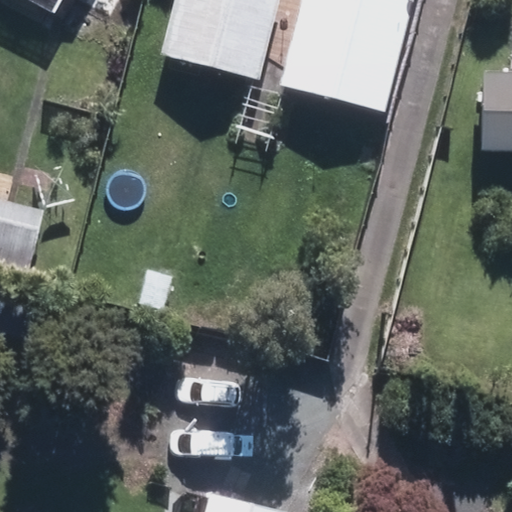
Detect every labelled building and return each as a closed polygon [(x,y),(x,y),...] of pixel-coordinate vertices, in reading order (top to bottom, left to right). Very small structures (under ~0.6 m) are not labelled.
[(280,0),(173,0),(163,54),(266,74),(280,0)] [(305,0),(285,83),(393,109),(419,0),(305,0)] [(511,72),(486,72),(484,146),(511,146),(511,72)] [(0,259),(43,262),(46,204),(11,202),(13,179),(0,177),(0,259)] [(49,305),(0,288),(0,360),(28,369),(49,305)] [(212,490),(207,511),(292,511),(294,507),(212,490)]
